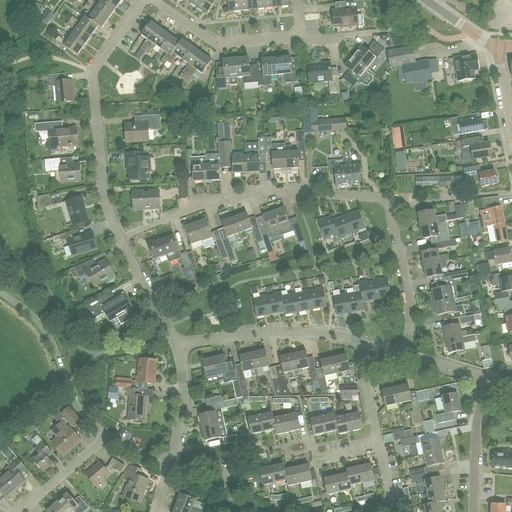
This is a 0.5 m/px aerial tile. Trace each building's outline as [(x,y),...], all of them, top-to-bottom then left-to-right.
[(108,19),(115,9),(102,0),(101,0),(98,6),(90,0),(89,0),(87,4),(108,19)] [(122,0),(102,0),(115,9),(122,0)] [(216,0),(200,0),(196,7),(206,14),(216,0)] [(241,10),(239,0),(227,0),(228,12),(241,10)] [(253,9),(252,0),(239,0),(241,10),(253,9)] [(265,8),(263,0),(252,0),(253,9),(265,8)] [(356,10),(364,9),(363,0),(345,2),(346,9),(332,10),(333,25),(340,25),(340,28),(355,26),(354,16),(357,16),(356,10)] [(108,19),(87,4),(84,8),(92,14),(88,19),(98,26),(101,29),(108,19)] [(98,26),(88,19),(85,17),(81,23),(72,17),(70,21),(91,36),(98,26)] [(91,36),(70,21),(67,25),(75,31),(71,36),(84,46),(91,36)] [(145,51),(161,29),(151,22),(141,35),(147,40),(141,48),(145,51)] [(161,50),(171,36),(161,29),(145,51),(149,54),(155,46),(161,50)] [(77,56),(84,46),(71,36),(67,42),(58,36),(55,40),(77,56)] [(167,62),(180,43),(171,36),(161,50),(166,54),(161,62),(165,65),(167,62)] [(183,61),(192,48),(182,40),(180,43),(167,62),(171,65),(177,57),(183,61)] [(361,46),(353,56),(369,69),(384,51),(374,42),(367,51),(361,46)] [(407,84),(432,79),(428,60),(416,62),(413,47),(387,52),(390,68),(403,66),(407,84)] [(187,76),(202,55),(192,48),(183,61),(188,65),(182,73),(187,76)] [(212,62),(202,55),(187,76),(191,79),(197,71),(203,75),(212,62)] [(454,59),(456,70),(478,67),(477,55),(454,59)] [(366,73),(369,69),(353,56),(345,66),(351,71),(343,80),(354,88),(358,83),(359,84),(362,84),(368,77),(368,74),(366,73)] [(222,60),(223,66),(216,67),(218,89),(226,88),(226,85),(238,84),(237,78),(235,59),(233,59),(233,57),(225,58),(225,60),(222,60)] [(290,57),(276,58),(277,76),(284,75),(285,84),(298,83),(297,69),(291,70),(290,57)] [(249,69),(248,58),(235,59),(237,78),(243,78),(244,84),(258,82),(257,73),(256,69),(249,69)] [(277,76),(276,58),(262,60),(263,73),(257,73),(258,82),(258,87),(271,85),(270,76),(277,76)] [(331,94),(340,93),(338,78),(332,79),(331,63),(308,66),(310,83),(329,81),(331,94)] [(479,70),(478,67),(456,70),(458,82),(474,79),(473,71),(479,70)] [(57,103),(74,102),(72,81),(66,81),(66,75),(49,76),(50,87),(56,87),(57,103)] [(485,122),(483,122),(482,120),(475,121),(474,115),(450,119),(451,126),(453,136),(461,134),(462,135),(484,130),(486,129),(488,128),(487,122),(485,122)] [(151,131),(161,130),(161,116),(142,117),(143,125),(126,126),(126,142),(148,141),(148,130),(151,130),(151,131)] [(346,120),(334,121),(334,132),(347,131),(346,120)] [(334,132),(334,121),(318,122),(319,133),(334,132)] [(36,133),(39,132),(40,134),(42,140),(50,139),(51,148),(78,146),(76,128),(56,130),(56,123),(35,124),(36,133)] [(230,125),(224,125),(224,129),(225,156),(226,168),(233,168),(231,142),(230,125)] [(397,128),(398,150),(408,150),(406,127),(397,128)] [(225,156),(224,129),(219,129),(219,139),(216,139),(217,143),(219,143),(220,169),(226,168),(225,156)] [(304,148),(304,136),(303,136),(303,135),(297,135),(297,142),(298,142),(298,151),(305,150),(305,148),(304,148)] [(273,171),(286,170),(285,146),(273,147),(272,138),(265,139),(265,152),(272,152),(272,155),(273,171)] [(489,143),(484,144),(483,138),(473,139),(459,142),(461,154),(467,153),(467,155),(472,154),(473,160),(492,157),(489,143)] [(259,164),(266,163),(265,152),(265,139),(258,139),(259,151),(252,151),(251,151),(246,151),(246,157),(245,157),(246,173),(259,173),(259,164)] [(299,169),(298,153),(293,153),(292,147),(286,147),(286,146),(285,146),(286,170),(299,169)] [(194,182),(207,182),(206,156),(205,156),(205,158),(193,158),(192,150),(185,151),(186,164),(193,164),(194,182)] [(408,152),(399,153),(400,172),(409,172),(408,152)] [(131,180),(148,179),(147,158),(143,158),(143,154),(127,155),(128,167),(130,167),(131,180)] [(220,181),(219,165),(219,160),(212,160),(212,156),(206,156),(207,182),(220,181)] [(246,173),(245,157),(233,158),(234,174),(246,173)] [(60,159),(45,160),(46,171),(60,170),(61,183),(81,181),(80,164),(60,166),(60,159)] [(345,178),(343,161),(330,162),(331,176),(336,176),(337,187),(350,186),(349,178),(345,178)] [(350,161),(343,161),(345,178),(349,178),(350,186),(361,185),(359,166),(351,167),(350,161)] [(479,166),(463,170),(466,186),(472,185),(472,182),(480,180),(482,187),(497,184),(495,171),(481,174),(479,166)] [(416,187),(440,186),(440,188),(446,188),(446,186),(464,185),(464,176),(415,178),(416,187)] [(134,210),(159,209),(158,191),(133,192),(134,210)] [(39,210),(53,206),(50,195),(37,197),(39,210)] [(73,224),(88,219),(81,197),(66,202),(73,224)] [(502,208),(496,209),(495,198),(482,199),(482,207),(490,206),(491,210),(484,212),(485,218),(476,220),(471,227),(471,228),(466,228),(467,231),(481,229),(487,227),(494,226),(505,224),(502,208)] [(458,220),(464,218),(462,206),(455,207),(458,220)] [(290,226),(284,209),(274,212),(280,230),(282,235),(294,231),(292,227),(290,226)] [(359,211),(346,216),(353,235),(359,233),(358,231),(365,229),(365,230),(366,230),(359,211)] [(447,221),(446,215),(436,217),(434,211),(418,214),(421,227),(437,223),(445,222),(447,221)] [(280,230),(274,212),(263,216),(266,226),(258,229),(267,252),(271,262),(279,260),(278,258),(276,258),(268,237),(270,236),(271,239),(282,235),(280,230)] [(246,214),(234,218),(242,240),(248,238),(245,232),(252,229),(246,214)] [(353,235),(346,216),(333,221),(337,236),(339,240),(346,237),(345,236),(351,234),(352,235),(353,235)] [(337,236),(333,221),(331,217),(317,222),(324,241),(331,238),(330,236),(337,234),(337,236)] [(243,242),(242,240),(234,218),(230,220),(228,218),(223,220),(223,222),(222,223),(228,238),(234,236),(237,244),(243,242)] [(210,234),(205,220),(195,224),(202,241),(203,245),(215,241),(212,234),(210,234)] [(447,234),(446,228),(445,222),(437,223),(421,227),(423,239),(431,238),(432,244),(444,242),(456,240),(456,239),(448,240),(447,234)] [(202,241),(195,224),(184,228),(191,245),(202,241)] [(508,240),(505,224),(494,226),(497,242),(508,240)] [(298,244),(304,242),(298,225),(292,227),(294,231),(298,244)] [(488,233),(487,227),(481,229),(467,231),(468,236),(488,233)] [(267,252),(258,229),(253,231),(257,244),(258,243),(261,250),(260,250),(261,254),(267,252)] [(72,256),(97,248),(91,232),(74,238),(71,231),(51,237),(54,245),(67,240),(72,256)] [(173,236),(160,241),(166,256),(168,262),(180,258),(184,268),(190,266),(186,254),(186,253),(181,255),(173,236)] [(233,252),(228,240),(222,242),(227,254),(233,252)] [(457,246),(456,240),(444,242),(445,248),(457,246)] [(166,256),(160,241),(147,245),(153,260),(166,256)] [(227,254),(222,242),(222,241),(216,243),(222,260),(228,258),(227,254)] [(439,256),(438,249),(421,252),(424,266),(445,261),(450,260),(449,255),(439,256)] [(496,265),(511,262),(509,249),(493,252),(494,252),(487,254),(488,262),(495,260),(496,265)] [(186,254),(190,266),(192,271),(199,268),(192,252),(186,254)] [(90,261),(74,268),(79,278),(87,274),(95,287),(114,276),(105,260),(93,267),(90,261)] [(447,267),(445,261),(424,266),(426,278),(443,275),(441,268),(447,267)] [(480,277),(491,275),(489,263),(477,265),(480,277)] [(444,275),(446,282),(468,277),(467,271),(444,275)] [(162,279),(164,285),(175,281),(173,274),(162,279)] [(511,276),(501,278),(500,274),(490,276),(492,287),(500,286),(501,292),(495,294),(496,300),(508,298),(507,291),(511,290),(511,276)] [(453,300),(450,287),(469,283),(471,296),(479,295),(475,276),(468,277),(446,282),(432,284),(433,290),(434,296),(431,297),(432,304),(453,300)] [(387,278),(373,280),(377,300),(391,297),(387,278)] [(377,300),(373,280),(359,283),(359,286),(363,302),(377,300)] [(363,302),(359,286),(354,287),(355,292),(346,293),(350,313),(365,310),(363,302)] [(323,288),(309,290),(313,310),(327,307),(323,288)] [(313,310),(309,290),(295,293),(299,313),(313,310)] [(284,313),(281,296),(281,293),(267,295),(271,315),(284,313)] [(299,313),(295,293),(281,296),(284,313),(284,315),(299,313)] [(350,313),(346,293),(333,296),(336,316),(350,313)] [(105,295),(90,303),(84,307),(91,321),(105,313),(109,321),(118,316),(123,324),(136,317),(123,295),(110,303),(105,295)] [(271,315),(267,295),(253,298),(256,318),(271,315)] [(511,302),(510,302),(509,298),(508,298),(496,300),(494,301),(495,305),(497,305),(498,312),(504,311),(509,335),(511,334),(511,314),(511,309),(511,308),(511,302)] [(455,312),(453,300),(432,304),(433,310),(436,311),(437,316),(455,312)] [(459,312),(460,318),(475,315),(474,309),(459,312)] [(475,322),(474,320),(483,318),(482,314),(475,315),(460,318),(461,325),(475,322)] [(466,330),(461,331),(460,325),(444,328),(446,340),(475,335),(467,336),(466,330)] [(465,351),(463,344),(470,343),(471,345),(477,343),(475,335),(446,340),(449,354),(465,351)] [(485,361),(491,360),(489,346),(482,347),(485,361)] [(265,351),(253,353),(258,376),(264,375),(263,368),(269,366),(265,351)] [(305,352),(293,355),(297,375),(303,374),(302,370),(309,368),(305,352)] [(252,378),(258,376),(253,353),(248,355),(247,353),(241,354),(241,356),(240,356),(241,358),(240,359),(241,363),(242,362),(244,372),(250,371),(252,378)] [(243,398),(238,376),(234,359),(226,361),(224,355),(214,358),(218,376),(223,375),(224,379),(228,378),(230,382),(233,382),(237,399),(243,398)] [(297,375),(293,355),(280,358),(284,374),(288,373),(289,380),(298,378),(297,375)] [(346,356),(333,359),(337,374),(338,378),(343,377),(342,373),(350,371),(346,356)] [(218,376),(214,358),(203,361),(207,379),(218,376)] [(337,374),(333,359),(320,362),(324,377),(337,374)] [(154,384),(155,361),(140,360),(139,377),(136,376),(136,383),(154,384)] [(486,365),(489,372),(498,368),(495,361),(486,365)] [(283,397),(278,377),(276,368),(270,369),(272,382),(275,397),(283,397)] [(320,392),(318,381),(315,369),(309,371),(314,394),(320,392)] [(249,398),(244,374),(238,376),(243,398),(249,398)] [(289,397),(284,376),(278,377),(283,397),(289,397)] [(328,391),(325,379),(318,381),(320,392),(321,392),(321,396),(342,395),(340,390),(334,392),(333,389),(328,391)] [(119,387),(131,388),(132,381),(119,380),(116,380),(116,387),(118,388),(118,387),(119,387)] [(411,401),(409,393),(407,385),(395,388),(398,404),(411,401)] [(108,397),(118,397),(118,388),(116,387),(109,387),(108,397)] [(144,421),(146,396),(139,396),(140,389),(128,388),(127,396),(130,396),(128,420),(144,421)] [(398,404),(395,388),(382,391),(385,407),(398,404)] [(453,413),(461,411),(457,394),(442,398),(446,414),(436,416),(438,424),(455,420),(453,413)] [(206,406),(215,404),(224,402),(222,396),(205,400),(206,406)] [(318,403),(318,398),(311,398),(311,403),(312,403),(314,414),(315,415),(317,414),(318,412),(317,411),(320,410),(318,403)] [(239,405),(237,399),(224,402),(215,404),(217,410),(239,405)] [(423,423),(418,402),(411,403),(413,411),(410,412),(413,425),(414,425),(416,429),(422,429),(421,424),(423,423)] [(60,414),(61,415),(70,425),(74,429),(82,422),(69,407),(60,414)] [(217,419),(216,412),(200,416),(202,428),(225,423),(224,417),(217,419)] [(275,429),(273,419),(272,413),(260,416),(263,432),(275,429)] [(297,413),(285,416),(289,432),(301,430),(297,413)] [(359,413),(347,416),(350,432),(362,430),(359,413)] [(337,431),(335,419),(334,414),(322,417),(326,433),(337,431)] [(67,430),(67,429),(70,425),(61,415),(57,419),(62,424),(53,432),(58,438),(52,443),(63,455),(79,441),(68,429),(67,430)] [(263,432),(260,416),(248,418),(252,434),(263,432)] [(289,432),(285,416),(273,419),(275,429),(276,435),(289,432)] [(350,432),(347,416),(335,419),(337,431),(338,435),(350,432)] [(326,433),(322,417),(310,420),(314,436),(326,433)] [(221,437),(220,430),(226,429),(225,423),(202,428),(205,441),(221,437)] [(393,441),(406,438),(405,431),(391,434),(393,441)] [(225,444),(238,441),(237,435),(223,438),(225,444)] [(47,458),(52,454),(37,436),(32,440),(37,447),(34,450),(38,454),(31,460),(43,473),(53,464),(47,458)] [(404,446),(419,443),(418,436),(403,439),(404,446)] [(420,443),(423,455),(442,451),(439,439),(420,443)] [(26,468),(14,456),(6,446),(0,451),(9,460),(8,461),(8,463),(10,466),(5,470),(12,477),(8,480),(17,491),(26,483),(19,475),(26,468)] [(444,464),(442,451),(423,455),(426,468),(444,464)] [(511,452),(501,451),(501,453),(494,453),(493,466),(511,467),(511,452)] [(120,473),(124,466),(112,459),(108,465),(109,466),(105,469),(99,463),(86,475),(95,485),(109,473),(113,469),(120,473)] [(287,481),(285,470),(283,464),(271,466),(275,483),(287,481)] [(308,464),(297,467),(300,484),(312,481),(308,464)] [(370,464),(358,467),(362,483),(374,481),(370,464)] [(141,503),(148,481),(139,477),(141,471),(130,466),(125,480),(131,482),(126,498),(141,503)] [(275,483),(271,466),(259,469),(263,486),(275,483)] [(300,484),(297,467),(285,470),(287,481),(288,486),(300,484)] [(362,483),(358,467),(346,470),(347,474),(350,486),(362,483)] [(410,471),(411,477),(426,474),(425,468),(410,471)] [(350,486),(347,474),(335,476),(339,493),(351,490),(350,486)] [(339,493),(335,476),(324,479),(327,495),(339,493)] [(440,478),(428,481),(424,481),(427,493),(443,489),(440,478)] [(17,491),(8,480),(4,484),(0,479),(0,491),(7,499),(17,491)] [(445,502),(443,489),(427,493),(429,505),(440,503),(445,502)] [(67,494),(57,504),(64,511),(84,511),(89,509),(81,499),(75,504),(67,494)] [(376,503),(374,494),(365,496),(367,505),(376,503)] [(180,495),(176,506),(192,511),(202,511),(203,511),(193,507),(196,500),(180,495)] [(367,505),(365,496),(356,498),(357,503),(361,506),(367,505)] [(441,511),(440,503),(429,505),(423,506),(424,511),(441,511)]
